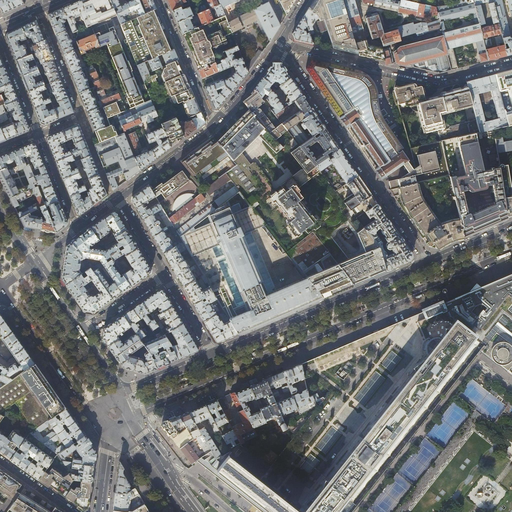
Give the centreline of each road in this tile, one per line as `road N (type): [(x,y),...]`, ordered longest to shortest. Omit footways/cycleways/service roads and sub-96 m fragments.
road 1 (residential): [(307,491),(410,352),(395,341),(389,337),(283,472),(304,489)]
road 2 (secondary): [(130,417),(487,262)]
road 3 (residential): [(290,61),(427,263)]
road 4 (secondary): [(427,263),(212,354)]
road 5 (residential): [(511,62),(441,80),(297,48)]
road 6 (secondary): [(0,289),(97,421)]
road 7 (residential): [(214,123),(160,0)]
road 8 (tertiary): [(118,197),(214,123)]
